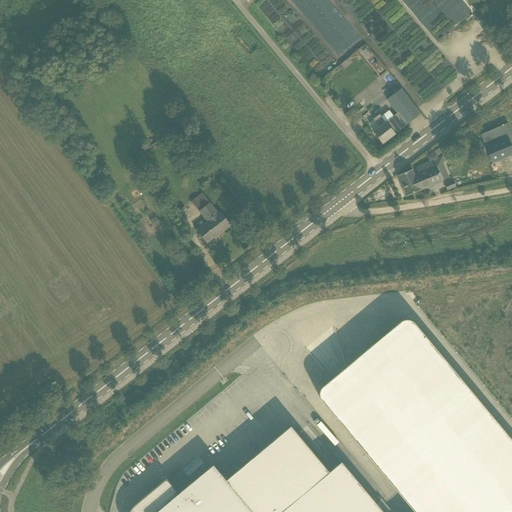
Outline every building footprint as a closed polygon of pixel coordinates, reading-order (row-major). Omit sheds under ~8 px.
[(387,100),(398,114),(400,117),(406,125),(421,114),(401,89),(387,100)] [(406,125),(400,117),(398,114),(386,123),(379,114),(373,119),(379,127),(373,132),(382,143),(394,134),(406,125)] [(176,130),(173,126),(164,132),(166,136),(176,130)] [(485,146),(492,163),(511,154),(511,148),(507,137),(485,146)] [(455,139),(449,140),(447,145),(451,148),(456,146),(455,139)] [(194,151),(191,147),(185,151),(187,155),(194,151)] [(442,180),(450,177),(443,163),(446,161),(443,156),(441,157),(416,168),(418,174),(414,176),(412,170),(398,175),(407,196),(420,190),(442,180)] [(446,190),(456,187),(454,181),(444,185),(446,190)] [(230,225),(219,212),(218,213),(202,193),(191,201),(206,222),(196,229),(207,242),(218,233),(219,235),(230,225)] [(154,227),(159,224),(155,218),(150,221),(154,227)] [(511,511),(511,440),(510,438),(414,323),(411,321),(408,320),(404,320),(400,322),(323,387),(320,390),(319,394),(319,397),(321,401),(414,511),(511,511)] [(382,511),(341,462),(329,472),(290,426),(226,480),(213,465),(188,485),(179,494),(166,479),(135,504),(134,506),(132,507),(131,508),(130,510),(129,511),(128,511),(382,511)]
